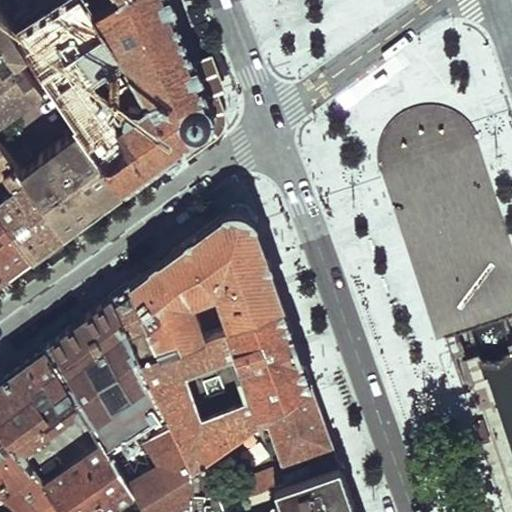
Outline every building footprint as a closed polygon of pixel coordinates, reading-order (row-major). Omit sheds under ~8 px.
[(0,0),(0,117),(5,114),(52,78),(0,0)] [(172,6),(170,0),(0,0),(52,78),(79,116),(76,120),(81,126),(125,186),(135,179),(158,162),(179,147),(198,133),(198,130),(214,119),(213,106),(206,99),(208,97),(172,6)] [(5,114),(0,117),(0,139),(15,129),(5,114)] [(81,126),(21,169),(66,230),(83,217),(95,209),(125,186),(81,126)] [(0,140),(0,207),(34,253),(51,240),(66,230),(21,169),(0,140)] [(34,253),(0,207),(0,257),(11,270),(21,263),(34,253)] [(179,247),(131,281),(163,350),(283,304),(275,279),(254,221),(246,210),(242,208),(237,207),(227,212),(179,247)] [(0,277),(11,270),(0,257),(0,277)] [(194,511),(221,511),(222,504),(215,487),(209,464),(205,455),(225,442),(256,421),(312,384),(311,381),(294,335),(283,304),(163,350),(131,281),(123,288),(113,295),(197,465),(194,511)] [(138,492),(145,511),(194,511),(197,465),(113,295),(80,319),(47,343),(87,410),(107,441),(138,492)] [(0,377),(0,421),(24,456),(28,452),(30,449),(28,446),(78,409),(80,412),(84,413),(87,410),(47,343),(14,367),(0,377)] [(312,384),(256,421),(259,426),(267,422),(284,463),(307,454),(314,471),(340,461),(327,425),(312,384)] [(0,421),(0,511),(1,511),(64,511),(45,484),(24,456),(0,421)] [(45,484),(64,511),(109,511),(130,498),(138,492),(107,441),(45,484)] [(205,455),(209,464),(230,450),(225,442),(205,455)] [(332,511),(355,504),(347,483),(340,461),(314,471),(284,482),(222,504),(221,511),(332,511)] [(222,504),(284,482),(278,465),(215,487),(222,504)] [(145,511),(138,492),(130,498),(135,505),(131,507),(133,511),(145,511)]
